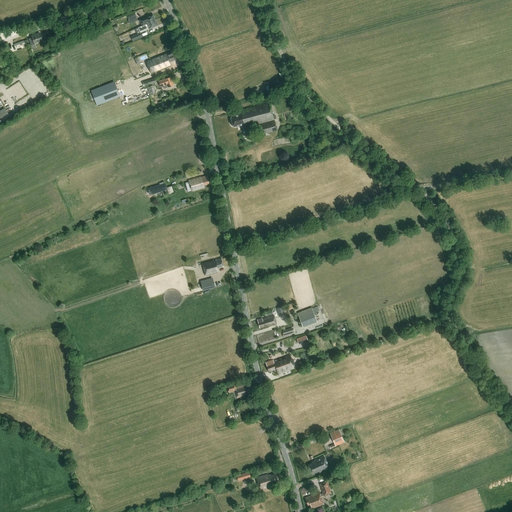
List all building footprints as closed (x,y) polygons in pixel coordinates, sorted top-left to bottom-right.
[(142,26),(143,25),(156,20),(154,15),(140,21),(142,26)] [(158,26),(156,20),(143,25),(142,26),(139,27),(142,32),(158,26)] [(43,41),(40,33),(31,36),(32,38),(29,39),(31,45),(43,41)] [(140,33),(131,36),(133,41),(142,38),(140,33)] [(173,50),(146,61),(152,74),(171,66),(170,62),(177,59),(173,50)] [(135,60),(129,62),(134,75),(140,73),(135,60)] [(171,77),(159,81),(161,87),(163,86),(164,89),(174,86),(171,77)] [(155,78),(143,82),(145,86),(157,82),(155,78)] [(94,90),(93,91),(98,104),(119,96),(114,83),(94,90)] [(18,84),(6,93),(10,97),(21,89),(18,84)] [(157,93),(155,85),(148,86),(150,95),(157,93)] [(242,114),(231,116),(234,127),(239,126),(240,127),(244,126),(245,127),(263,123),(264,125),(262,125),(265,134),(277,131),(270,102),(241,110),(242,114)] [(0,121),(0,120),(0,118),(8,114),(5,108),(0,111),(0,121)] [(202,177),(189,181),(192,191),(205,188),(204,185),(210,184),(208,176),(202,177)] [(165,183),(149,188),(151,195),(167,190),(167,188),(165,183)] [(224,266),(222,259),(202,263),(205,276),(219,272),(218,268),(224,266)] [(201,282),(203,290),(214,287),(212,279),(201,282)] [(312,308),(297,313),(303,327),(317,322),(312,308)] [(262,319),(262,318),(257,320),(260,328),(268,326),(269,328),(277,325),(275,316),(262,319)] [(308,341),(306,335),(297,339),(299,344),(308,341)] [(274,361),(273,360),(265,362),(269,372),(276,369),(278,374),(294,368),(290,356),(274,361)] [(235,384),(226,386),(228,392),(235,390),(237,398),(245,396),(245,394),(253,392),(250,384),(236,387),(235,384)] [(331,449),(345,443),(339,429),(331,433),(335,444),(329,446),(331,449)] [(312,463),(313,464),(309,466),(313,474),(319,471),(320,473),(330,469),(325,457),(314,461),(315,462),(312,463)] [(238,481),(251,478),(249,472),(236,476),(238,481)] [(268,474),(256,478),(260,489),(272,486),(272,484),(277,482),(275,474),(271,476),(270,475),(268,475),(268,474)] [(321,494),(320,493),(305,498),(308,506),(311,505),(312,509),(324,505),(322,497),(331,493),(331,492),(330,490),(327,482),(320,484),(322,489),(321,490),(323,494),(321,494)]
